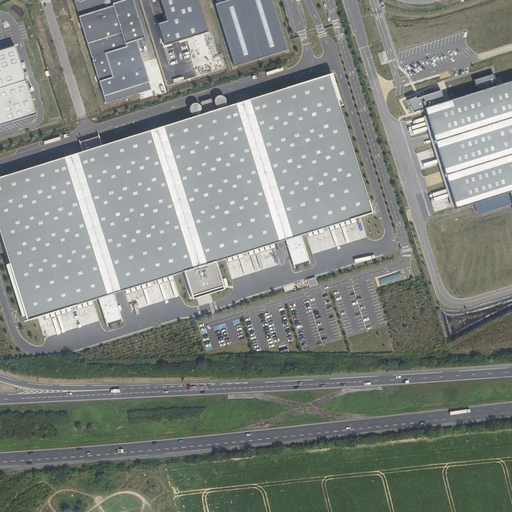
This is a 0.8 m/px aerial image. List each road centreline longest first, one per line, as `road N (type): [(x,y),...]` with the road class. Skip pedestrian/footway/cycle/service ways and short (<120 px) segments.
road 1 (trunk): [(0,456),(511,408)]
road 2 (trunk): [(511,371),(106,391)]
road 3 (unclassified): [(84,120),(47,0)]
